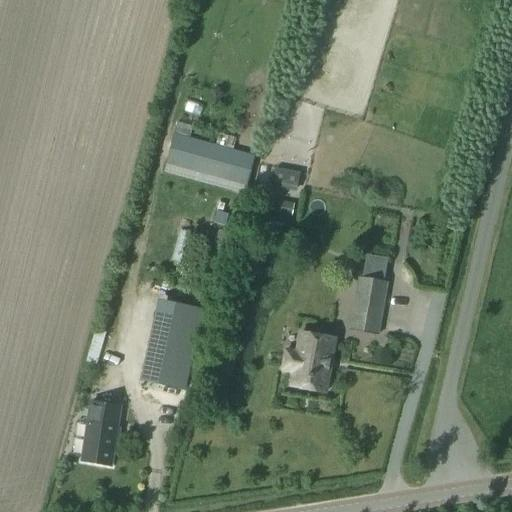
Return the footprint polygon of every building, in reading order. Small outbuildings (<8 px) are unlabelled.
[(173,140),(163,177),(245,198),(254,162),(173,140)] [(299,178),(275,174),(272,190),(296,195),(299,178)] [(272,204),(270,217),(292,221),(294,208),(272,204)] [(144,216),(133,264),(147,267),(158,219),(144,216)] [(511,269),(486,268),(484,300),(511,301),(511,269)] [(362,281),(352,333),(379,337),(388,286),(362,281)] [(185,390),(202,316),(161,307),(144,381),(185,390)] [(286,353),(282,372),(293,375),(290,388),(326,395),(335,342),(308,337),(304,356),(286,353)] [(89,404),(80,463),(110,468),(114,443),(117,444),(119,429),(116,429),(119,409),(89,404)]
